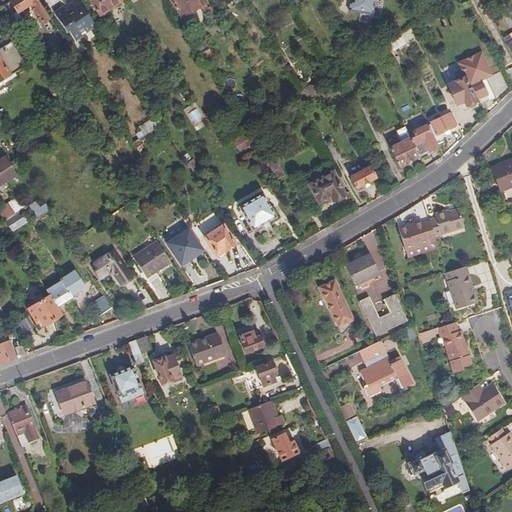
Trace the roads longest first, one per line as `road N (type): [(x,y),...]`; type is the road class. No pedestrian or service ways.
road 1 (residential): [(265,280),(421,189),(511,109)]
road 2 (residential): [(0,377),(265,280)]
road 3 (residential): [(265,280),(375,511)]
